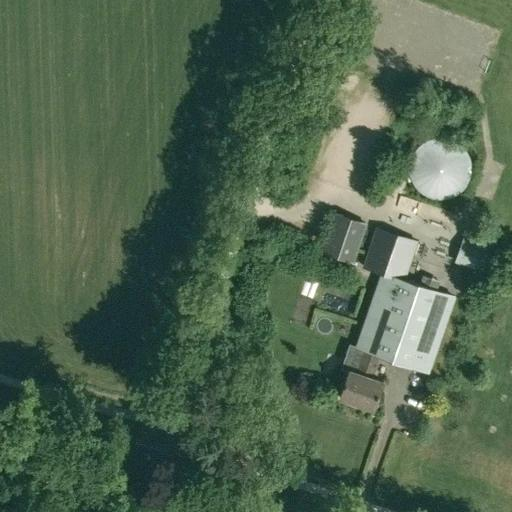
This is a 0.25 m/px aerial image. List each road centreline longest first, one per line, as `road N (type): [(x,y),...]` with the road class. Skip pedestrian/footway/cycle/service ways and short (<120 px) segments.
road 1 (unclassified): [(150,457),(169,425),(321,0)]
road 2 (tertiary): [(0,406),(150,457)]
road 3 (tertiary): [(150,457),(297,511)]
